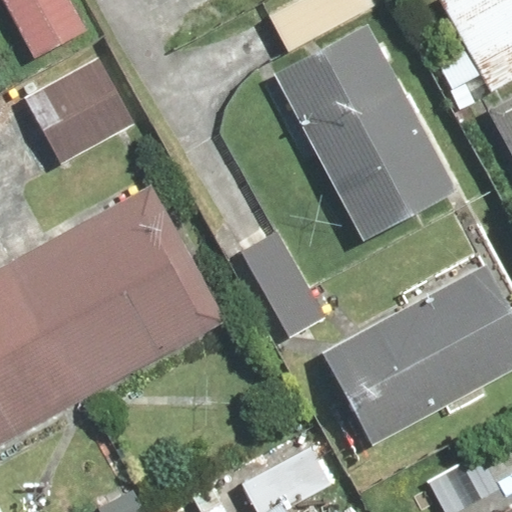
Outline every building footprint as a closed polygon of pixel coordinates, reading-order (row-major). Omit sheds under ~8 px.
[(69,0),(0,0),(34,62),(87,32),(69,0)] [(374,8),(369,0),(298,0),(267,17),(287,54),(374,8)] [(511,0),(435,0),(465,52),(435,69),(450,96),(482,78),(489,92),(511,79),(511,0)] [(367,27),(271,79),(358,240),(454,188),(367,27)] [(138,122),(102,59),(23,104),(59,167),(138,122)] [(511,105),(489,118),(511,161),(511,105)] [(0,442),(225,319),(152,184),(0,267),(0,442)] [(279,235),(240,257),(285,338),(324,316),(279,235)] [(406,310),(319,358),(369,449),(511,370),(511,298),(483,246),(397,294),(406,310)] [(281,511),(282,511),(330,477),(308,447),(241,489),(254,511),(281,511)] [(159,511),(142,485),(99,511),(159,511)]
